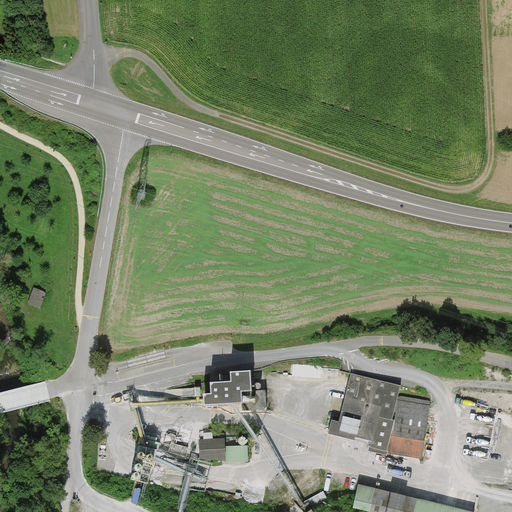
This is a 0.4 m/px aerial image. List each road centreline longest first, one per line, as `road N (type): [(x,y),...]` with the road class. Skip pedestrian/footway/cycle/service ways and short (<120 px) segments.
road 1 (track): [(94,61),(137,54),(200,107),(460,191),(475,186),(489,158),(483,0)]
road 2 (primary): [(511,223),(427,209),(89,103)]
road 3 (track): [(0,125),(44,146),(73,173),(82,229),(79,311),(89,322)]
road 4 (track): [(374,341),(511,363)]
